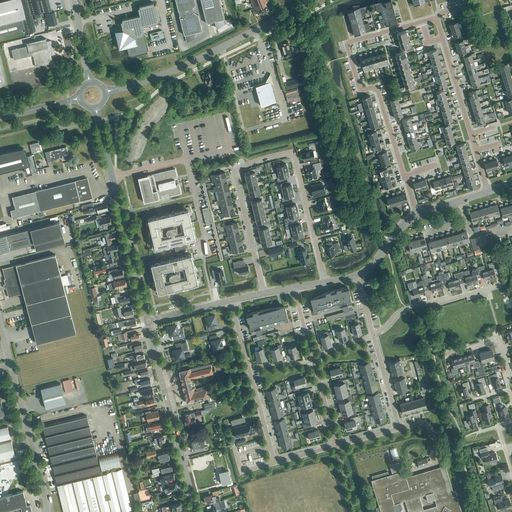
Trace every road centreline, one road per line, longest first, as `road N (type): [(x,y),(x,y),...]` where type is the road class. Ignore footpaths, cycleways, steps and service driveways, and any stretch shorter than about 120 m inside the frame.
road 1 (residential): [(263,293),(235,172),(285,153),(294,158),(325,282)]
road 2 (residential): [(416,215),(375,87),(360,91),(346,43),(436,19)]
road 3 (secondary): [(105,92),(156,77),(314,0)]
road 4 (secondary): [(148,321),(95,109)]
road 5 (secondary): [(194,511),(148,321)]
road 6 (unclassified): [(47,511),(0,325)]
road 7 (residential): [(436,19),(487,192)]
road 8 (residential): [(248,368),(274,461),(336,446)]
road 9 (residential): [(486,289),(404,309),(373,334)]
